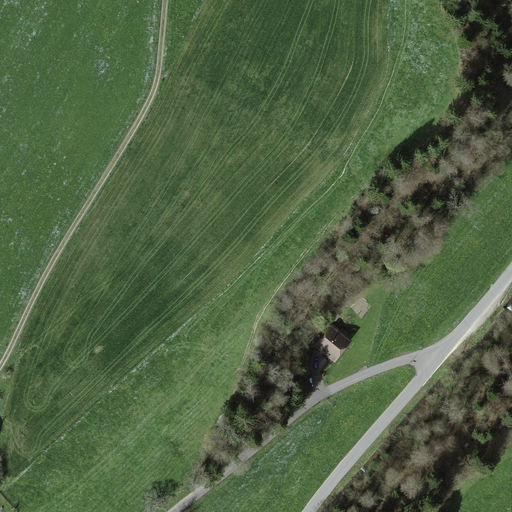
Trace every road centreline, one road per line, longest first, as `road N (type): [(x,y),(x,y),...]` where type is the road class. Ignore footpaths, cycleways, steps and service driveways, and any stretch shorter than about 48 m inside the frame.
road 1 (track): [(0,368),(55,257),(155,96),(162,30)]
road 2 (unclassified): [(174,511),(320,395),(414,356),(439,355)]
road 3 (tertiary): [(439,355),(309,511)]
